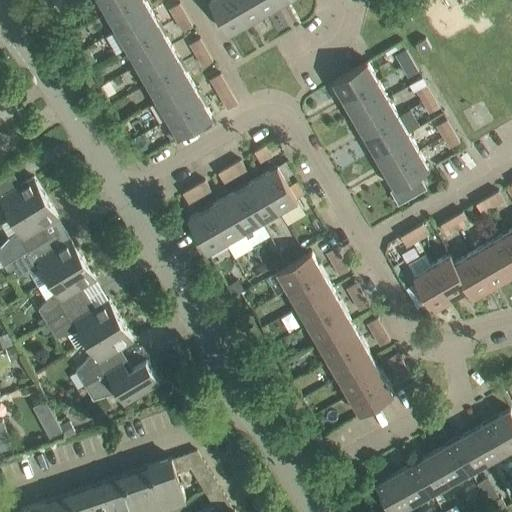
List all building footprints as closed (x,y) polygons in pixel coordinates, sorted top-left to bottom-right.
[(100,0),(106,11),(124,0),(100,0)] [(124,0),(106,11),(117,29),(152,8),(147,0),(124,0)] [(248,22),(235,0),(211,0),(230,33),(248,22)] [(259,0),(235,0),(248,22),(266,12),(259,0)] [(283,0),(259,0),(266,12),(284,1),(283,0)] [(170,7),(177,18),(187,12),(181,1),(170,7)] [(117,29),(127,46),(162,26),(152,8),(117,29)] [(187,12),(177,18),(184,32),(194,26),(187,12)] [(127,46),(137,64),(173,44),(162,26),(127,46)] [(191,42),(197,53),(207,47),(201,36),(191,42)] [(416,42),(422,52),(432,47),(426,36),(416,42)] [(137,64),(148,82),(183,62),(173,44),(137,64)] [(97,62),(88,46),(81,51),(90,66),(97,62)] [(207,47),(197,53),(205,67),(215,61),(207,47)] [(396,53),(403,64),(413,58),(407,47),(396,53)] [(413,58),(403,64),(409,75),(419,69),(413,58)] [(333,80),(344,98),(379,77),(368,60),(333,80)] [(148,82),(158,100),(193,80),(183,62),(148,82)] [(211,77),(220,92),(230,86),(221,71),(211,77)] [(344,98),(354,115),(389,95),(379,77),(344,98)] [(158,100),(168,118),(204,97),(193,80),(158,100)] [(428,82),(417,88),(424,99),(434,93),(428,82)] [(230,86),(220,92),(228,108),(238,102),(230,86)] [(434,93),(424,99),(430,110),(441,104),(434,93)] [(354,115),(364,133),(399,113),(389,95),(354,115)] [(204,97),(168,118),(174,127),(169,132),(172,138),(178,134),(179,136),(214,115),(204,97)] [(364,133),(375,151),(409,130),(399,113),(364,133)] [(448,117),(437,123),(444,134),(455,128),(448,117)] [(455,128),(444,134),(450,146),(461,139),(455,128)] [(375,151),(385,168),(419,148),(409,130),(375,151)] [(255,150),(261,160),(272,154),(266,143),(255,150)] [(419,148),(385,168),(395,186),(391,189),(399,203),(427,186),(419,172),(430,166),(419,148)] [(241,158),(230,164),(236,174),(247,168),(241,158)] [(236,174),(230,164),(219,170),(225,181),(236,174)] [(278,164),(260,174),(281,209),(299,199),(278,164)] [(0,207),(6,206),(13,216),(47,195),(35,175),(18,185),(11,174),(0,180),(0,207)] [(260,174),(242,185),(263,220),(281,209),(260,174)] [(206,178),(195,185),(200,195),(212,188),(206,178)] [(200,195),(195,185),(184,191),(190,201),(200,195)] [(242,185),(224,195),(245,230),(263,220),(242,185)] [(499,189),(488,195),(495,206),(506,199),(499,189)] [(0,246),(0,255),(4,263),(10,260),(49,236),(43,226),(60,216),(47,195),(13,216),(19,227),(2,245),(0,246)] [(224,195),(207,205),(227,241),(245,230),(224,195)] [(488,195),(477,202),(484,212),(495,206),(488,195)] [(227,241),(207,205),(189,216),(209,251),(227,241)] [(464,209),(452,216),(459,226),(470,220),(464,209)] [(452,216),(441,222),(448,233),(459,226),(452,216)] [(424,221),(412,228),(418,238),(430,231),(424,221)] [(418,238),(412,228),(402,234),(407,244),(418,238)] [(511,238),(506,229),(489,239),(510,275),(511,273),(511,238)] [(39,284),(50,278),(85,257),(72,236),(55,246),(49,236),(10,260),(19,274),(30,271),(39,284)] [(489,239),(471,249),(492,286),(510,275),(489,239)] [(327,251),(334,261),(344,256),(338,245),(327,251)] [(277,269),(288,287),(323,267),(313,249),(277,269)] [(471,249),(455,259),(469,287),(474,296),(492,286),(471,249)] [(452,298),(431,263),(425,252),(409,262),(415,272),(414,273),(418,281),(430,300),(434,308),(452,298)] [(450,252),(431,263),(452,298),(469,287),(455,259),(450,252)] [(344,256),(334,261),(340,272),(351,267),(344,256)] [(39,307),(48,321),(87,298),(80,287),(97,277),(85,257),(50,278),(39,284),(47,298),(39,307)] [(288,287),(298,305),(333,285),(323,267),(288,287)] [(348,286),(354,297),(364,291),(358,280),(348,286)] [(418,281),(407,287),(418,306),(430,300),(418,281)] [(298,305),(308,323),(343,303),(333,285),(298,305)] [(364,291),(354,297),(360,308),(371,302),(364,291)] [(77,345),(87,339),(122,318),(110,298),(93,308),(87,298),(48,321),(57,336),(68,332),(77,345)] [(308,323),(318,341),(354,320),(343,303),(308,323)] [(368,321),(374,332),(385,326),(378,315),(368,321)] [(76,368),(85,383),(124,359),(118,349),(135,339),(122,318),(87,339),(94,350),(76,368)] [(318,341),(329,359),(364,338),(354,320),(318,341)] [(385,326),(374,332),(381,343),(391,337),(385,326)] [(10,329),(0,332),(0,337),(3,347),(14,343),(10,329)] [(329,359),(339,376),(374,356),(364,338),(329,359)] [(388,356),(395,367),(405,361),(399,350),(388,356)] [(339,376),(349,394),(385,374),(374,356),(339,376)] [(124,359),(85,383),(94,397),(118,390),(125,402),(160,380),(147,359),(130,369),(124,359)] [(405,361),(395,367),(401,378),(411,372),(405,361)] [(385,374),(349,394),(360,412),(395,392),(385,374)] [(511,408),(511,407),(492,417),(509,448),(511,446),(511,408)] [(492,417),(473,428),(490,459),(509,448),(492,417)] [(0,440),(10,437),(3,418),(0,419),(0,440)] [(77,431),(69,418),(61,423),(68,436),(77,431)] [(52,435),(63,429),(58,419),(47,425),(52,435)] [(473,428),(454,439),(471,469),(490,459),(473,428)] [(454,439),(435,450),(452,480),(471,469),(454,439)] [(192,466),(209,493),(221,486),(198,449),(173,457),(173,456),(149,464),(162,503),(186,495),(177,470),(192,466)] [(435,450),(416,460),(433,491),(452,480),(435,450)] [(416,460),(397,471),(413,501),(433,491),(416,460)] [(122,473),(135,511),(136,511),(162,503),(149,464),(122,473)] [(394,511),(413,501),(397,471),(377,482),(394,511)] [(107,511),(135,511),(122,473),(97,482),(107,511)] [(79,511),(107,511),(97,482),(73,490),(79,511)] [(234,508),(221,486),(209,493),(221,511),(238,511),(235,507),(234,508)] [(50,511),(79,511),(73,490),(46,499),(50,511)] [(502,495),(489,502),(494,511),(506,504),(502,495)] [(50,511),(46,499),(22,507),(22,509),(12,511),(50,511)] [(492,511),(494,511),(489,502),(477,509),(477,511),(492,511)]
